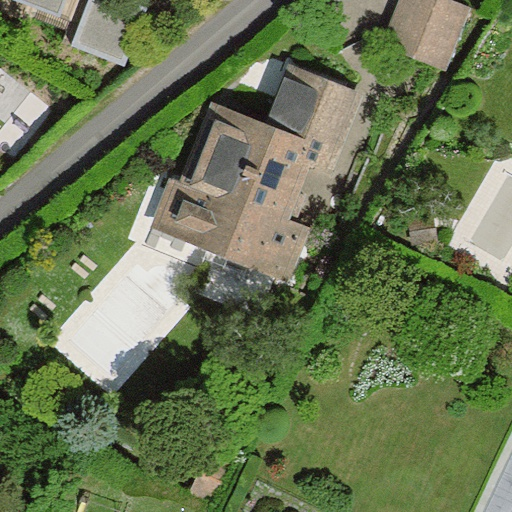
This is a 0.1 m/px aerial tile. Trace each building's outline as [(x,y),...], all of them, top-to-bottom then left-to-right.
[(8,0),(60,20),(67,0),(8,0)] [(130,0),(90,0),(72,47),(125,67),(148,7),(130,0)] [(468,13),(434,0),(401,0),(381,54),(442,78),(468,13)] [(268,132),(210,109),(162,231),(288,280),(306,234),(286,227),(307,174),(326,182),(361,94),(293,68),(268,132)] [(214,453),(195,493),(217,504),(236,464),(214,453)]
